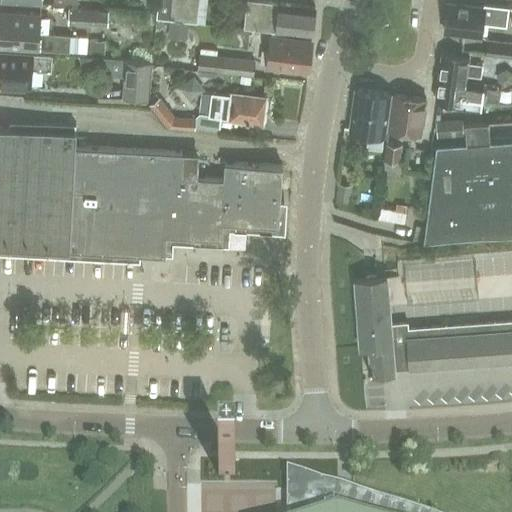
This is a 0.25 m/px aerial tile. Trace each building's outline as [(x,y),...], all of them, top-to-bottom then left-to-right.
[(197,18),(198,0),(157,0),(157,14),(197,18)] [(313,31),(316,5),(279,1),(270,0),(246,0),(244,26),(277,29),(277,27),(313,31)] [(480,34),(482,21),(506,25),(509,6),(491,3),(485,3),(484,6),(448,1),(444,29),(480,34)] [(109,9),(69,6),(68,22),(108,25),(109,9)] [(71,34),(40,32),(41,11),(0,9),(0,17),(0,44),(39,47),(39,49),(69,51),(71,34)] [(309,68),(312,38),(271,34),(268,64),(309,68)] [(486,53),(511,56),(511,40),(488,37),(486,53)] [(0,82),(29,85),(32,52),(0,49),(0,82)] [(200,51),(198,67),(254,73),(256,58),(200,51)] [(441,51),(438,75),(467,78),(468,73),(481,75),(483,63),(469,61),(470,55),(441,51)] [(148,100),(151,60),(125,58),(122,98),(148,100)] [(481,80),(467,78),(438,75),(435,97),(448,98),(447,102),(478,106),(481,80)] [(499,88),(511,88),(511,75),(499,75),(499,88)] [(386,132),(392,91),(355,86),(349,127),(386,132)] [(422,130),(426,95),(394,91),(390,126),(422,130)] [(263,120),(265,95),(233,92),(233,94),(212,92),(210,115),(263,120)] [(160,96),(149,105),(168,129),(195,132),(197,118),(176,116),(160,96)] [(436,143),(424,243),(511,236),(511,137),(487,139),(486,119),(463,121),(464,141),(436,143)] [(0,123),(0,243),(164,253),(221,257),(222,236),(223,221),(279,224),(283,163),(225,160),(224,177),(198,175),(199,154),(182,153),(182,149),(77,142),(77,128),(0,123)] [(385,159),(400,161),(402,144),(387,142),(385,159)] [(338,182),(335,204),(350,206),(353,184),(338,182)] [(394,368),(511,359),(511,318),(409,326),(408,320),(391,321),(388,275),(355,278),(361,348),(371,347),(373,375),(395,373),(394,368)] [(464,293),(469,306),(482,300),(476,287),(464,293)] [(496,380),(495,401),(509,401),(510,381),(496,380)] [(236,458),(218,458),(218,476),(236,476),(236,458)] [(412,511),(287,472),(287,511),(412,511)]
